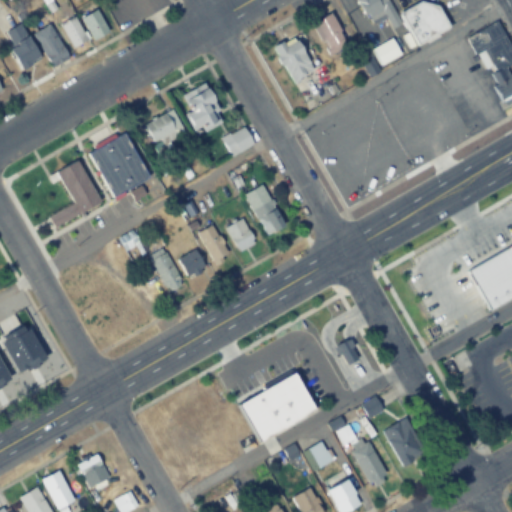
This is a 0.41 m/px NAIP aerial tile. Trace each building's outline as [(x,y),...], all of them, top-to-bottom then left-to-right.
[(400,24),(386,0),(354,0),(367,20),(381,11),(391,29),(400,24)] [(416,45),(448,26),(437,5),(419,1),(397,12),(416,45)] [(79,19),(92,41),(106,33),(94,11),(79,19)] [(310,25),(325,51),(344,40),(329,14),(310,25)] [(67,46),(83,42),(76,18),(61,22),(67,46)] [(511,64),(511,54),(495,23),(464,39),(473,56),(467,59),(476,77),(485,72),(503,106),(511,101),(511,77),(510,79),(505,68),(511,64)] [(11,46),(7,48),(20,71),(39,60),(19,24),(4,33),(11,46)] [(50,67),(67,57),(47,25),(31,35),(50,67)] [(313,71),(295,36),(272,48),(290,83),(313,71)] [(370,49),(379,66),(400,55),(391,38),(370,49)] [(222,121),(204,84),(182,95),(190,111),(185,114),(195,134),(222,121)] [(182,133),(170,110),(141,125),(154,148),(182,133)] [(220,138),(229,156),(252,145),(243,126),(220,138)] [(98,204),(76,161),(55,172),(71,203),(46,216),(53,228),(98,204)] [(264,236),(283,226),(261,184),(242,194),(264,236)] [(223,228),(237,252),(253,242),(239,218),(223,228)] [(228,257),(210,225),(195,233),(213,265),(228,257)] [(484,278),(498,303),(511,295),(511,231),(496,240),(510,264),(484,278)] [(121,249),(135,246),(133,238),(119,241),(121,249)] [(148,254),(165,294),(180,287),(163,247),(148,254)] [(175,261),(188,279),(203,267),(190,250),(175,261)] [(0,333),(9,330),(12,338),(25,333),(13,302),(0,307),(0,333)] [(345,362),(355,356),(344,337),(334,344),(345,362)] [(0,389),(19,375),(0,350),(0,389)] [(237,372),(247,396),(274,384),(263,360),(237,372)] [(203,392),(218,422),(235,413),(220,383),(203,392)] [(252,408),(264,427),(288,411),(277,393),(252,408)] [(162,420),(180,453),(203,440),(185,408),(162,420)] [(379,432),(401,468),(418,458),(396,422),(379,432)] [(309,471),(329,462),(319,441),(300,451),(309,471)] [(385,476),(365,442),(348,452),(368,486),(385,476)] [(106,478),(94,453),(73,464),(86,488),(106,478)] [(180,472),(188,485),(201,476),(192,464),(180,472)] [(73,502),(56,470),(38,480),(55,511),(73,502)] [(345,511),(358,505),(345,479),(324,490),(335,511),(345,511)] [(24,511),(47,511),(35,487),(17,497),(24,511)] [(319,511),(308,487),(290,495),(297,511),(319,511)] [(124,511),(135,506),(126,490),(109,500),(115,511),(124,511)]
